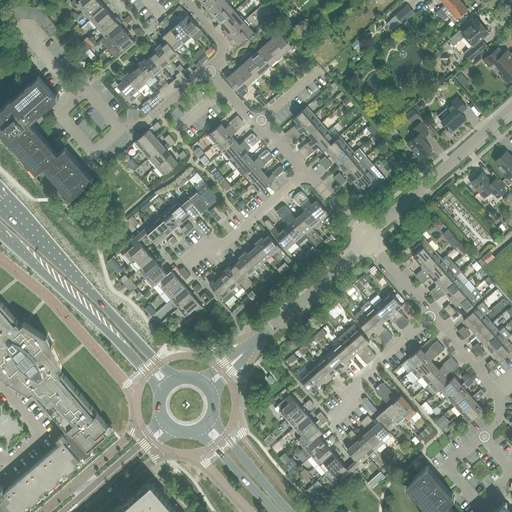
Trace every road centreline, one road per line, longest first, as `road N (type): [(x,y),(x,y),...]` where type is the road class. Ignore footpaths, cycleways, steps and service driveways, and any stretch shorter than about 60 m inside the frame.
road 1 (secondary): [(173,379),(0,202)]
road 2 (secondary): [(0,226),(162,387)]
road 3 (residential): [(367,242),(511,114)]
road 4 (residential): [(331,422),(353,403),(345,395),(432,318)]
road 5 (residential): [(161,422),(91,488),(74,484),(42,511)]
road 6 (residential): [(487,436),(498,427),(500,393),(432,318)]
road 7 (residential): [(256,339),(367,242)]
road 8 (secondary): [(293,511),(211,422)]
road 9 (residential): [(123,130),(94,155),(61,116),(84,95)]
road 10 (residential): [(91,511),(94,494),(174,433)]
